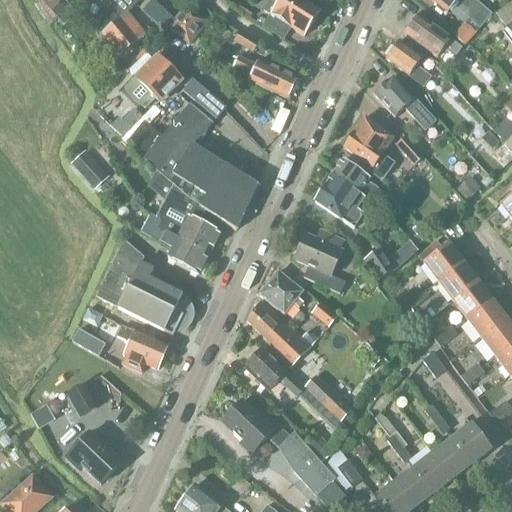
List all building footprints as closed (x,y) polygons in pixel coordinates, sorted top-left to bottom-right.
[(91,23),(120,58),(145,37),(127,14),(135,6),(140,0),(98,0),(108,9),(91,23)] [(141,12),(165,33),(168,29),(189,46),(207,23),(186,6),(174,20),(151,0),(141,12)] [(270,0),(263,12),(303,38),(319,12),(306,4),(308,0),(270,0)] [(430,0),(437,6),(436,8),(442,14),(445,13),(446,14),(455,4),(479,25),(488,15),(472,1),(469,5),(463,0),(430,0)] [(511,3),(497,14),(507,26),(511,22),(511,3)] [(408,29),(403,35),(436,59),(450,41),(417,17),(415,19),(411,18),(406,25),(408,29)] [(464,25),(453,37),(464,47),(475,34),(464,25)] [(233,42),(253,55),(259,46),(238,33),(233,42)] [(385,61),(408,78),(421,87),(428,78),(415,68),(422,59),(398,42),(385,61)] [(157,58),(125,90),(145,110),(154,100),(159,104),(181,83),(157,58)] [(233,68),(242,72),(251,76),(248,82),(287,100),(290,92),(293,91),(295,87),(294,84),(296,80),(258,62),(255,68),(237,59),(233,68)] [(372,96),(394,119),(404,110),(424,132),(434,123),(413,100),(412,101),(392,79),(386,84),(386,83),(372,96)] [(183,93),(215,120),(224,109),(192,82),(183,93)] [(142,161),(173,188),(188,200),(199,207),(199,209),(203,212),(235,232),(236,231),(256,188),(256,187),(194,148),(199,140),(201,141),(206,134),(204,133),(209,124),(212,126),(212,125),(189,105),(162,137),(149,126),(160,113),(153,107),(122,141),(144,159),(142,161)] [(364,119),(343,149),(371,169),(369,173),(381,182),(392,165),(381,157),(393,140),(364,119)] [(484,138),(493,150),(503,143),(494,130),(484,138)] [(511,135),(503,145),(511,153),(511,135)] [(394,145),(412,164),(420,156),(403,137),(394,145)] [(71,164),(70,165),(75,170),(94,192),(108,178),(84,153),(71,164)] [(342,162),(328,183),(360,204),(364,199),(380,209),(388,197),(366,183),(369,180),(342,162)] [(468,201),(478,192),(468,182),(459,191),(468,201)] [(360,204),(328,183),(314,203),(353,230),(364,215),(356,209),(360,204)] [(173,188),(156,220),(161,222),(157,230),(177,240),(176,241),(207,258),(219,234),(197,222),(203,212),(199,209),(199,207),(188,200),(173,188)] [(511,196),(499,207),(511,223),(511,196)] [(161,222),(156,220),(150,216),(140,234),(171,251),(167,260),(198,277),(207,258),(176,241),(177,240),(157,230),(161,222)] [(319,232),(315,241),(305,236),(293,262),(308,268),(303,279),(339,296),(344,284),(330,278),(341,253),(339,252),(343,243),(319,232)] [(124,242),(95,299),(172,337),(173,335),(186,331),(193,321),(193,314),(192,310),(190,305),(186,301),(182,298),(181,298),(181,297),(148,281),(153,271),(140,265),(143,259),(124,242)] [(366,259),(386,277),(400,263),(380,244),(366,259)] [(422,265),(437,284),(463,264),(448,245),(422,265)] [(437,284),(451,303),(477,283),(463,264),(437,284)] [(258,297),(283,317),(292,306),(297,310),(301,304),(297,300),(302,294),(277,273),(258,297)] [(451,303),(465,322),(491,302),(477,283),(451,303)] [(422,289),(413,295),(420,305),(428,298),(422,289)] [(420,305),(413,295),(405,302),(412,311),(420,305)] [(465,322),(480,340),(506,321),(491,302),(465,322)] [(246,323),(273,349),(269,353),(288,371),(310,349),(259,303),(246,323)] [(313,315),(329,328),(336,319),(321,306),(313,315)] [(429,308),(418,317),(424,324),(435,315),(429,308)] [(480,340),(494,359),(511,345),(511,328),(506,321),(480,340)] [(167,348),(121,327),(116,338),(128,344),(123,357),(125,358),(121,366),(141,375),(145,366),(157,372),(167,348)] [(449,327),(441,333),(448,342),(456,336),(449,327)] [(72,343),(96,357),(102,346),(77,333),(72,343)] [(308,333),(301,340),(310,348),(317,341),(308,333)] [(448,342),(441,333),(432,340),(439,349),(448,342)] [(511,345),(494,359),(508,378),(511,375),(511,345)] [(244,369),(268,392),(278,381),(296,398),(303,390),(288,376),(285,374),(261,352),(254,360),(251,359),(246,364),(247,367),(244,369)] [(422,362),(435,380),(445,372),(432,355),(422,362)] [(476,365),(468,372),(475,381),(483,375),(476,365)] [(475,381),(468,372),(459,378),(466,387),(475,381)] [(314,377),(303,388),(322,405),(331,395),(314,377)] [(67,396),(80,419),(96,410),(83,387),(67,396)] [(481,387),(473,393),(477,398),(485,392),(481,387)] [(321,405),(306,391),(300,397),(338,434),(344,428),(339,424),(321,405)] [(322,405),(321,405),(339,424),(350,413),(331,395),(322,405)] [(221,424),(241,443),(238,446),(249,457),(266,439),(278,450),(289,438),(274,425),(270,430),(241,403),(221,424)] [(505,403),(496,409),(503,419),(511,412),(505,403)] [(384,413),(406,446),(418,438),(395,405),(384,413)] [(424,413),(433,425),(440,419),(431,408),(424,413)] [(503,419),(496,409),(488,416),(495,425),(503,419)] [(440,419),(433,425),(442,436),(449,431),(440,419)] [(470,425),(451,440),(471,467),(490,452),(470,425)] [(65,460),(78,472),(81,469),(100,487),(121,465),(90,435),(89,434),(65,460)] [(308,446),(319,460),(330,451),(319,437),(308,446)] [(386,442),(395,454),(402,448),(393,437),(386,442)] [(284,451),(297,465),(291,470),(315,497),(334,480),(324,468),(298,439),(284,451)] [(451,440),(431,455),(452,481),(471,467),(451,440)] [(402,448),(395,454),(403,465),(411,460),(402,448)] [(329,461),(324,468),(334,480),(344,492),(350,488),(336,470),(347,462),(337,450),(329,461)] [(431,455),(412,469),(432,496),(452,481),(431,455)] [(336,470),(351,489),(361,482),(347,462),(336,470)] [(412,469),(393,484),(413,511),(432,496),(412,469)] [(2,506),(7,511),(35,511),(50,499),(32,479),(2,506)] [(319,497),(327,506),(342,492),(334,483),(319,497)] [(411,511),(413,511),(393,484),(374,499),(383,511),(411,511)] [(225,511),(222,509),(222,508),(194,487),(174,511),(225,511)]
